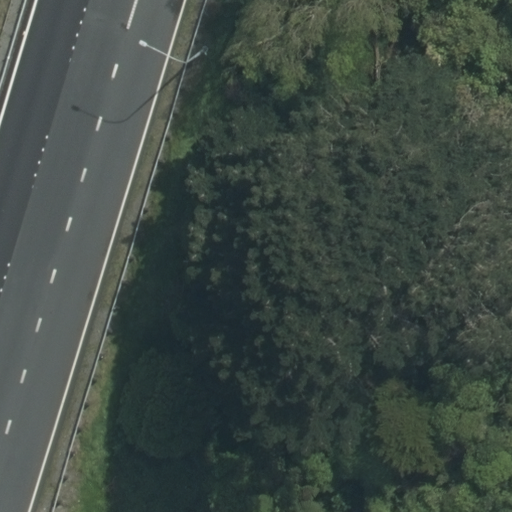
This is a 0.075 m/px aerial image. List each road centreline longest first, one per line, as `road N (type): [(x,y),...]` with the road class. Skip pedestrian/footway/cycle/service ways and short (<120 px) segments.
road 1 (motorway): [(132,0),(0,408)]
road 2 (motorway): [(87,0),(0,290)]
